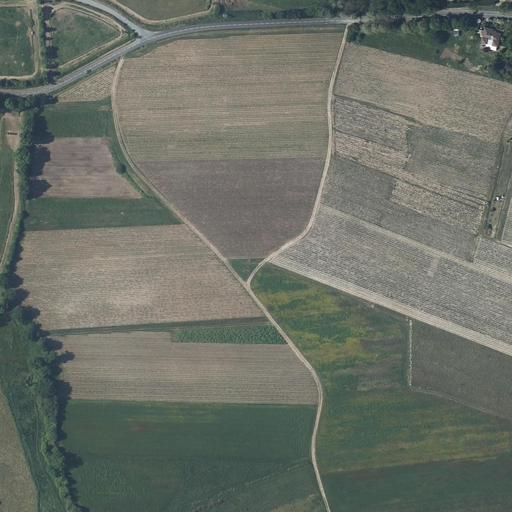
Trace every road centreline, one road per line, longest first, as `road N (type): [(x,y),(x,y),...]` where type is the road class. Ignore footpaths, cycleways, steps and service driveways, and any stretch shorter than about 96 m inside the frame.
road 1 (track): [(312,460),(63,457),(59,360),(12,294),(42,90)]
road 2 (tertiary): [(511,16),(181,30),(42,90),(0,93)]
road 3 (track): [(351,19),(328,94),(328,148),(309,227),(260,265),(246,290)]
road 4 (track): [(246,290),(120,146),(111,93),(123,51)]
road 5 (track): [(328,511),(312,460),(319,382),(246,290)]
